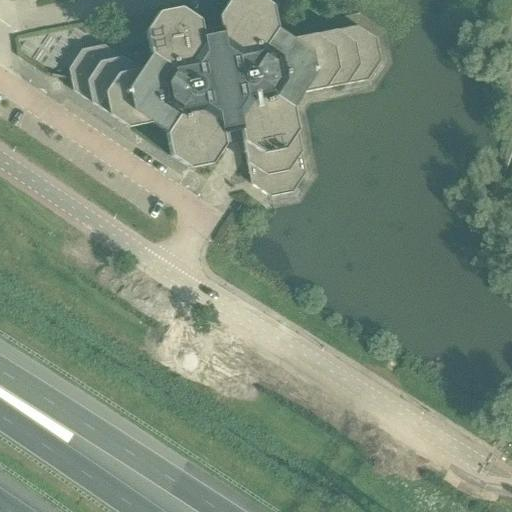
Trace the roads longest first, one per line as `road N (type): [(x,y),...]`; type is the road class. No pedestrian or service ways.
road 1 (unclassified): [(491,470),(172,276),(0,160)]
road 2 (motorway): [(218,511),(0,378)]
road 3 (motorway): [(138,511),(0,417)]
